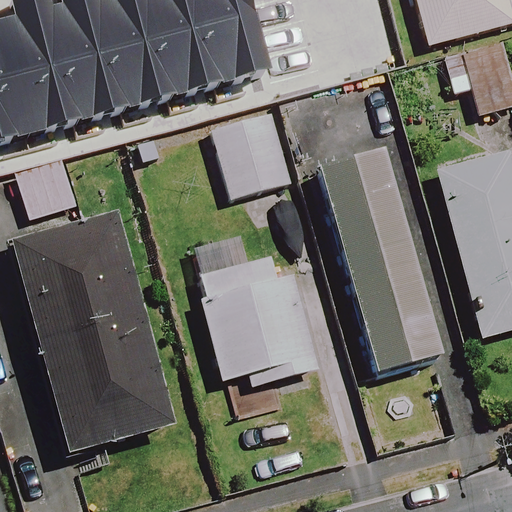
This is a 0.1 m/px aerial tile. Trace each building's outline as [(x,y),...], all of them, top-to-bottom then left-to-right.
[(297,0),(258,10),(255,0),(173,0),(199,100),(347,62),(330,0),(297,0)] [(511,33),(511,0),(409,0),(425,56),(511,33)] [(182,110),(163,32),(93,50),(112,128),(182,110)] [(511,115),(511,96),(499,50),(439,67),(450,105),(468,99),(476,126),(511,115)] [(287,194),(268,122),(207,138),(226,210),(287,194)] [(511,338),(511,182),(507,163),(434,182),(478,348),(511,338)] [(443,367),(389,164),(315,184),(369,387),(443,367)] [(73,218),(60,169),(12,182),(25,231),(73,218)] [(168,440),(115,232),(8,260),(61,467),(168,440)] [(310,381),(282,264),(191,286),(216,393),(267,381),(269,391),(310,381)]
